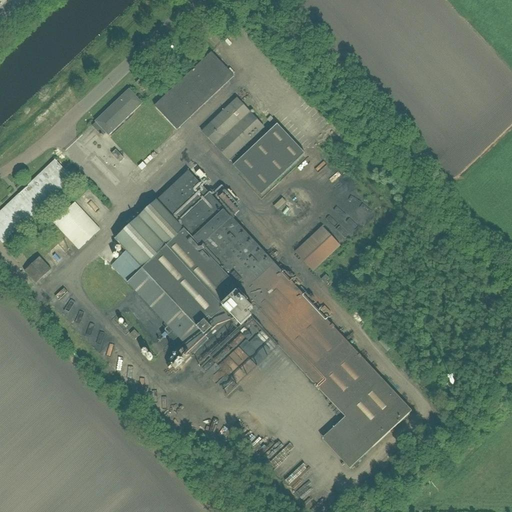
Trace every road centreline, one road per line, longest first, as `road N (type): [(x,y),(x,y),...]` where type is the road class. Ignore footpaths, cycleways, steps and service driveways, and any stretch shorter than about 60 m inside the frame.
road 1 (unclassified): [(0,174),(196,0)]
road 2 (unknown): [(128,210),(50,285),(37,286),(0,255)]
road 3 (unknown): [(128,210),(234,86)]
